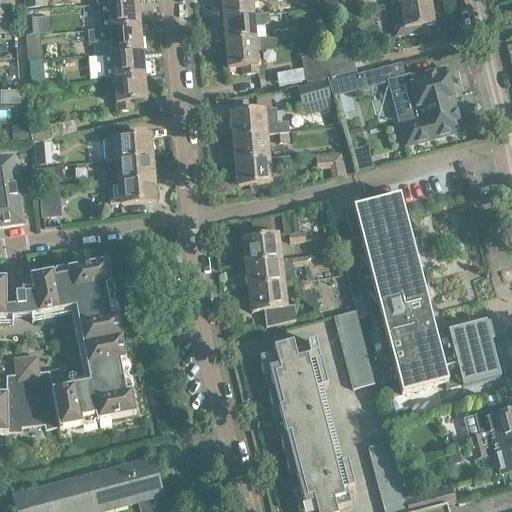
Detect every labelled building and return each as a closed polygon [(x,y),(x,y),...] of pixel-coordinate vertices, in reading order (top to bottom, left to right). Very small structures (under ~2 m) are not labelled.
[(0,0),(0,22),(10,23),(9,0),(0,0)] [(23,0),(25,11),(43,9),(42,0),(23,0)] [(221,0),(223,20),(253,18),(251,0),(221,0)] [(275,0),(263,1),(264,14),(295,11),(293,0),(275,0)] [(421,36),(420,28),(433,26),(430,1),(400,5),(390,7),(395,40),(421,36)] [(100,31),(140,28),(137,3),(98,6),(100,31)] [(253,18),(223,20),(225,45),(255,42),(254,29),(268,27),(267,16),(253,18)] [(320,25),(304,27),(305,38),(322,36),(320,25)] [(142,53),(140,28),(100,31),(87,33),(88,45),(111,43),(112,56),(142,53)] [(258,76),(256,53),(276,51),(275,41),(255,42),(225,45),(227,71),(241,69),(242,77),(258,76)] [(40,48),(28,49),(30,64),(42,63),(40,48)] [(354,74),(348,49),(323,55),(329,80),(354,74)] [(102,56),(104,81),(114,80),(144,78),(142,53),(112,56),(102,56)] [(298,60),(304,86),(325,81),(329,80),(323,55),(298,60)] [(30,64),(31,71),(44,70),(43,63),(42,63),(30,64)] [(400,66),(375,73),(378,86),(388,83),(405,148),(462,133),(445,70),(409,79),(409,77),(403,79),(400,66)] [(102,67),(86,69),(89,91),(104,90),(102,67)] [(32,79),(32,87),(45,86),(44,78),(32,79)] [(132,105),(146,103),(144,78),(114,80),(117,113),(133,112),(132,105)] [(324,85),(296,92),(301,109),(329,101),(324,85)] [(23,105),(23,94),(1,94),(1,106),(23,105)] [(277,126),(275,111),(231,115),(233,140),(265,137),(277,136),(286,135),(285,125),(277,126)] [(51,128),(30,133),(33,145),(53,140),(51,128)] [(291,135),(286,135),(277,136),(278,145),(292,144),(291,135)] [(233,140),(236,164),(267,161),(265,137),(233,140)] [(151,160),(149,138),(103,142),(105,164),(117,163),(151,160)] [(368,154),(353,158),(358,175),(372,171),(368,154)] [(331,167),(340,167),(339,157),(330,157),(331,167)] [(0,158),(0,229),(24,226),(13,158),(0,158)] [(288,159),(267,161),(236,164),(238,188),(270,185),(268,172),(289,170),(288,159)] [(117,163),(118,184),(153,181),(151,160),(117,163)] [(96,176),(97,186),(106,185),(106,175),(96,176)] [(118,184),(108,185),(110,207),(120,206),(155,203),(153,181),(118,184)] [(107,195),(106,185),(97,186),(98,196),(107,195)] [(55,192),(40,193),(41,206),(56,205),(55,192)] [(341,221),(336,201),(328,203),(333,223),(341,221)] [(485,323),(471,327),(447,333),(448,334),(435,337),(427,309),(424,298),(419,299),(399,223),(405,222),(399,201),(345,215),(352,242),(361,240),(401,396),(444,385),(446,392),(462,388),(462,389),(500,379),(485,323)] [(288,237),(289,245),(305,243),(304,235),(288,237)] [(279,262),(276,237),(243,241),(246,266),(263,264),(279,262)] [(306,258),(291,260),(292,268),(307,267),(306,258)] [(282,285),(279,262),(263,264),(246,266),(249,289),(265,287),(282,285)] [(136,417),(133,403),(131,393),(125,395),(119,364),(125,363),(117,318),(110,319),(104,289),(111,287),(106,264),(67,271),(68,278),(54,281),(53,274),(30,279),(33,296),(24,297),(24,296),(15,297),(16,310),(25,309),(35,307),(37,318),(75,310),(89,385),(53,392),(49,374),(39,375),(37,359),(14,361),(16,377),(6,378),(6,397),(0,396),(0,320),(6,321),(6,281),(0,281),(0,436),(8,437),(8,435),(22,435),(21,430),(44,428),(45,433),(59,430),(59,431),(82,427),(81,420),(95,418),(96,424),(136,417)] [(235,278),(221,279),(223,293),(237,291),(235,278)] [(311,291),(309,283),(294,284),(295,293),(301,293),(311,291)] [(294,307),(285,308),(282,285),(265,287),(249,289),(252,314),(264,312),(266,330),(296,322),(294,307)] [(352,302),(355,314),(357,322),(366,320),(361,299),(352,302)] [(229,332),(245,331),(243,300),(227,301),(229,332)] [(358,326),(357,322),(355,314),(333,319),(336,332),(358,326)] [(361,338),(358,326),(336,332),(339,344),(361,338)] [(365,350),(361,338),(339,344),(343,356),(365,350)] [(335,511),(336,511),(351,507),(347,494),(342,495),(309,366),(313,365),(320,391),(327,389),(320,362),(319,363),(315,344),(306,347),(307,350),(294,354),(292,345),(273,350),(274,355),(259,359),(264,380),(269,379),(272,390),(267,392),(273,413),(278,411),(281,424),(284,436),(279,438),(289,478),(295,476),(301,501),(296,503),(298,511),(335,511)] [(368,362),(365,350),(343,356),(346,368),(368,362)] [(371,375),(368,362),(346,368),(349,380),(371,375)] [(374,387),(371,375),(349,380),(352,393),(374,387)] [(511,440),(511,407),(499,411),(501,416),(493,418),(492,412),(474,417),(479,437),(468,439),(471,451),(511,440)] [(511,473),(511,440),(471,451),(467,452),(469,458),(473,457),(474,462),(496,457),(501,476),(511,473)] [(389,443),(367,449),(370,461),(392,456),(389,443)] [(446,447),(449,457),(463,453),(460,443),(446,447)] [(463,453),(449,457),(451,467),(465,463),(463,453)] [(184,511),(170,456),(17,495),(20,511),(85,511),(92,510),(92,511),(97,511),(103,510),(103,507),(117,504),(118,507),(129,504),(128,501),(142,497),(143,500),(146,500),(148,509),(146,510),(146,511),(184,511)] [(395,468),(392,456),(370,461),(374,474),(395,468)] [(354,491),(347,464),(339,466),(346,493),(354,491)] [(399,480),(395,468),(374,474),(377,486),(399,480)] [(402,492),(399,480),(377,486),(380,498),(402,492)] [(424,511),(447,506),(454,504),(451,490),(404,502),(405,504),(407,511),(424,511)] [(404,502),(402,492),(380,498),(383,510),(405,504),(404,502)]
